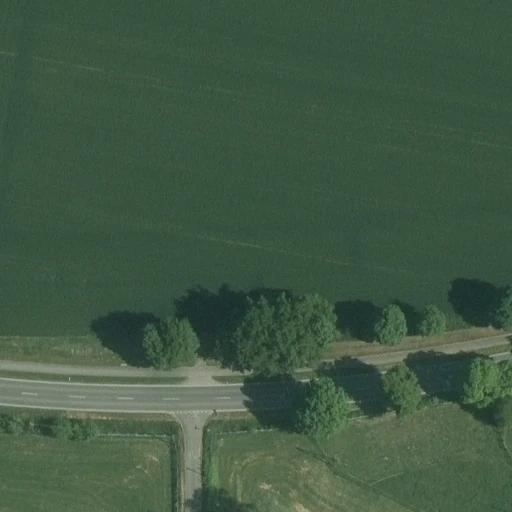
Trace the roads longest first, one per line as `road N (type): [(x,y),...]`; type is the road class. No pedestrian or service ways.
road 1 (secondary): [(511,367),(198,402)]
road 2 (secondary): [(198,402),(0,394)]
